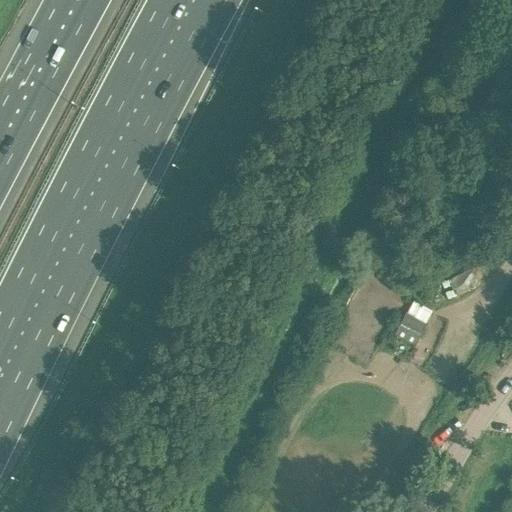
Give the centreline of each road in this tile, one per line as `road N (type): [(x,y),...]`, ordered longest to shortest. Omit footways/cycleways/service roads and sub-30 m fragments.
road 1 (motorway): [(0,328),(169,0)]
road 2 (motorway): [(94,0),(0,177)]
road 3 (unclassified): [(426,511),(511,375)]
